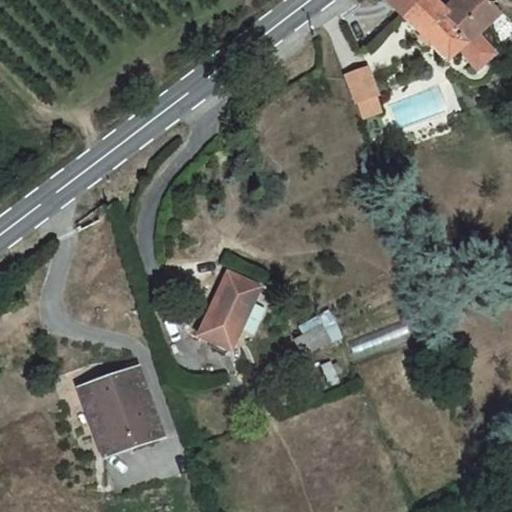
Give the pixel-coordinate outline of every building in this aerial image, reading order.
[(385,0),(402,15),(415,0),(385,0)] [(450,7),(440,0),(415,0),(402,15),(450,60),(462,49),(469,42),(442,16),(450,7)] [(511,0),(457,0),(450,7),(442,16),(469,42),(484,30),(497,16),(511,0)] [(484,30),(469,42),(462,49),(473,61),(482,70),(500,49),(484,30)] [(366,61),(348,65),(356,90),(374,84),(366,61)] [(374,84),(356,90),(362,109),(380,103),(374,84)] [(259,293),(224,275),(196,336),(230,352),(259,293)] [(343,337),(331,309),(294,326),(307,353),(343,337)] [(155,428),(134,365),(73,384),(95,448),(155,428)]
